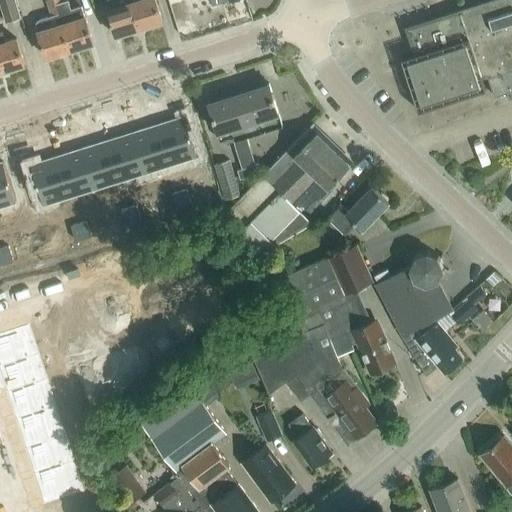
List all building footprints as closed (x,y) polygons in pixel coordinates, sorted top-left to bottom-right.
[(0,0),(0,5),(6,23),(21,18),(14,0),(0,0)] [(46,58),(69,50),(53,0),(46,0),(51,17),(40,20),(37,22),(36,25),(36,27),(46,58)] [(53,0),(69,50),(93,43),(85,18),(84,18),(81,7),(70,11),(67,2),(62,4),(60,0),(53,0)] [(108,0),(111,10),(107,11),(115,36),(139,29),(129,0),(108,0)] [(129,0),(139,29),(162,22),(155,0),(142,0),(129,0)] [(479,85),(477,79),(487,76),(494,95),(505,91),(508,98),(511,96),(511,0),(486,0),(405,27),(415,59),(407,61),(421,104),(479,85)] [(16,39),(5,43),(2,33),(0,33),(0,70),(0,71),(24,64),(16,39)] [(220,143),(233,139),(242,168),(237,170),(240,180),(262,173),(259,163),(256,164),(247,135),(282,124),(269,83),(207,102),(220,143)] [(185,121),(159,129),(172,169),(198,161),(185,121)] [(243,228),(238,233),(259,254),(312,223),(297,208),(322,182),(327,187),(349,164),(317,132),(310,125),(262,174),(225,211),(243,228)] [(159,129),(134,137),(147,177),(172,169),(159,129)] [(134,137),(109,145),(121,185),(147,177),(134,137)] [(109,145),(84,152),(96,193),(121,185),(109,145)] [(84,152),(58,160),(71,201),(96,193),(84,152)] [(2,159),(0,159),(0,203),(14,200),(2,159)] [(212,165),(223,200),(240,194),(229,159),(219,162),(212,165)] [(58,160),(32,168),(45,209),(71,201),(58,160)] [(372,185),(348,210),(341,203),(328,218),(345,234),(356,222),(362,228),(389,201),(372,185)] [(193,201),(183,205),(187,217),(197,214),(193,201)] [(183,205),(172,208),(176,220),(187,217),(183,205)] [(143,217),(132,220),(136,232),(147,229),(143,217)] [(132,220),(122,223),(126,236),(136,232),(132,220)] [(92,232),(82,235),(85,247),(96,244),(92,232)] [(82,235),(71,238),(75,251),(85,247),(82,235)] [(211,242),(210,242),(198,284),(200,284),(200,283),(216,287),(216,289),(217,289),(229,247),(227,247),(227,248),(211,244),(211,242)] [(274,280),(289,297),(280,305),(290,319),(298,332),(323,322),(330,340),(347,333),(352,344),(358,341),(372,372),(396,362),(382,330),(377,332),(372,321),(371,322),(356,287),(372,279),(356,244),(274,280)] [(376,283),(404,334),(431,320),(452,308),(438,283),(445,270),(441,256),(428,249),(415,254),(408,266),(391,275),(388,268),(375,275),(379,282),(376,283)] [(15,256),(4,260),(8,272),(19,269),(15,256)] [(167,259),(166,259),(166,302),(167,302),(167,301),(184,301),(184,302),(185,302),(185,259),(184,259),(184,260),(167,260),(167,259)] [(4,260),(0,260),(0,274),(8,272),(4,260)] [(126,278),(125,279),(138,320),(139,320),(139,318),(155,313),(155,314),(156,314),(143,273),(142,273),(142,275),(126,280),(126,278)] [(246,289),(207,307),(207,309),(208,308),(216,323),(214,324),(215,325),(254,307),(254,306),(252,306),(245,291),(247,290),(246,289)] [(469,297),(450,312),(459,323),(478,308),(469,297)] [(190,318),(158,346),(159,348),(160,347),(171,359),(170,360),(171,361),(203,332),(202,332),(201,332),(190,320),(191,319),(190,318)] [(296,373),(347,443),(356,436),(356,437),(377,421),(367,407),(371,403),(359,387),(358,386),(344,368),(342,368),(336,354),(353,347),(352,344),(347,333),(330,340),(323,322),(298,332),(290,319),(251,350),(269,393),(296,373)] [(431,320),(404,334),(400,336),(413,354),(426,375),(438,364),(444,371),(463,356),(455,347),(457,344),(438,320),(433,323),(431,320)] [(26,323),(0,331),(0,364),(36,353),(26,323)] [(36,353),(0,364),(0,382),(3,392),(44,379),(36,353)] [(182,479),(196,498),(206,511),(256,511),(258,510),(227,468),(230,465),(213,442),(226,432),(204,402),(220,390),(218,388),(220,374),(213,364),(188,383),(191,387),(141,424),(182,479)] [(44,379),(3,392),(12,419),(53,406),(44,379)] [(53,406),(12,419),(21,449),(62,436),(53,406)] [(267,439),(281,433),(272,411),(257,417),(267,439)] [(333,451),(320,434),(321,431),(318,427),(315,427),(313,424),(313,425),(303,412),(288,423),(298,436),(294,439),(313,465),(333,451)] [(511,443),(505,435),(482,454),(511,491),(511,443)] [(62,436),(21,449),(29,474),(70,461),(62,436)] [(271,501),(296,482),(268,445),(244,463),(271,501)] [(70,461),(29,474),(39,505),(80,492),(70,461)] [(129,503),(146,490),(126,463),(109,476),(129,503)] [(194,500),(191,497),(193,496),(178,476),(154,494),(167,511),(206,511),(196,498),(194,500)] [(470,511),(457,479),(431,489),(439,511),(470,511)]
